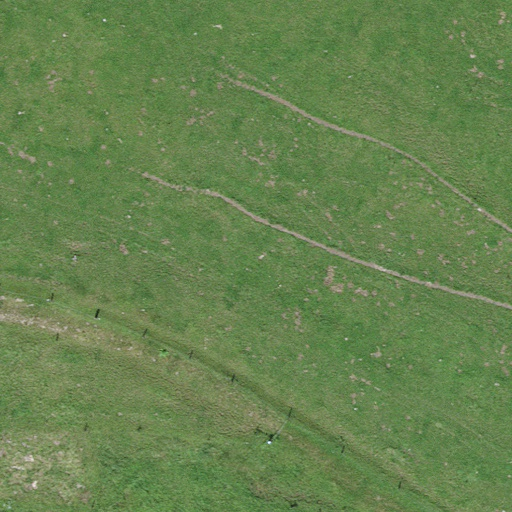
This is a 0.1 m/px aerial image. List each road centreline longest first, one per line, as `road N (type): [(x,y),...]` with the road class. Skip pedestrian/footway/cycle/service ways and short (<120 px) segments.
road 1 (track): [(414,511),(304,428),(0,423)]
road 2 (track): [(304,428),(117,320),(0,300)]
